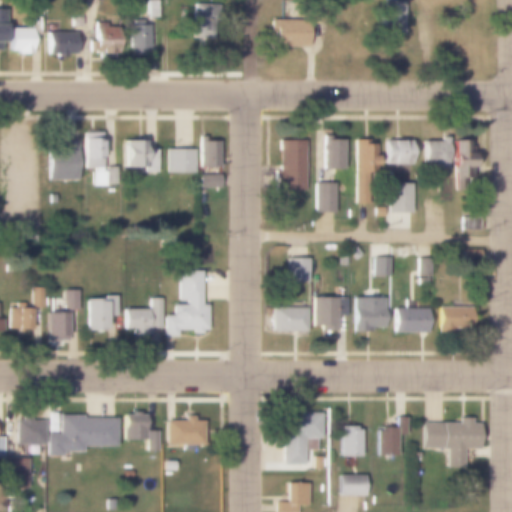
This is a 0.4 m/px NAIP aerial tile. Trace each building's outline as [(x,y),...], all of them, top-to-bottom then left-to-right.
[(145,0),(155,0),(155,17),(145,17),(145,0)] [(384,0),(394,0),(394,1),(402,1),(402,35),(381,35),(381,23),(375,23),(375,15),(381,15),(381,1),(384,1),(384,0)] [(191,4),(210,5),(209,39),(190,38),(191,4)] [(28,28),(28,36),(39,36),(39,17),(28,17),(28,28)] [(269,19),(306,19),(306,46),(272,46),(272,32),(269,32),(269,19)] [(130,25),(130,20),(140,20),(140,25),(147,25),(147,52),(127,52),(127,25),(130,25)] [(104,23),(104,28),(115,28),(115,48),(92,48),(92,23),(104,23)] [(6,28),(28,28),(28,36),(28,54),(15,54),(15,51),(6,51),(6,28)] [(54,54),(44,54),(44,34),(72,34),(72,54),(61,54),(61,57),(54,57),(54,54)] [(88,172),(91,172),(91,168),(81,168),(81,132),(99,132),(99,168),(98,168),(98,172),(101,172),(101,169),(116,169),(116,186),(88,186),(88,172)] [(320,136),(330,136),(330,140),(341,140),(341,170),(320,170),(320,136)] [(196,137),(203,137),(203,142),(216,142),(216,169),(196,169),(196,137)] [(420,142),(437,142),(437,138),(446,138),(446,168),(420,168),(420,142)] [(45,147),(63,147),(63,139),(76,139),(76,180),(45,180),(45,147)] [(373,167),(352,167),(352,140),(361,140),(361,144),(373,144),(373,167)] [(381,140),(407,140),(407,164),(381,164),(381,140)] [(141,150),(155,150),(155,173),(135,173),(135,167),(121,167),(121,141),(141,141),(141,150)] [(301,141),(301,192),(272,192),(272,171),(276,171),(276,141),(301,141)] [(449,168),(449,142),(464,142),(464,153),(472,153),(472,168),(449,168)] [(163,149),(191,149),(191,173),(163,173),(163,149)] [(196,175),(216,175),(216,188),(196,188),(196,175)] [(352,178),(366,178),(366,204),(352,204),(352,178)] [(312,183),(333,183),(333,212),(312,212),(312,183)] [(408,183),(408,213),(383,213),(383,183),(408,183)] [(380,207),(380,216),(370,216),(370,207),(380,207)] [(458,217),(475,217),(475,229),(458,229),(458,217)] [(345,252),(352,247),(358,255),(351,260),(345,252)] [(477,250),(477,262),(457,262),(457,250),(477,250)] [(283,258),(305,258),(305,281),(283,281),(283,258)] [(370,258),(387,258),(387,275),(370,275),(370,258)] [(415,277),(428,277),(428,260),(415,260),(415,277)] [(169,317),(169,305),(182,305),(182,301),(174,301),(174,271),(197,271),(197,305),(204,305),(204,330),(199,330),(199,334),(189,334),(189,330),(174,330),(174,337),(159,337),(159,317),(169,317)] [(415,277),(428,277),(428,285),(415,285),(415,277)] [(40,290),(31,290),(31,307),(40,307),(40,290)] [(60,291),(76,291),(76,310),(60,310),(60,291)] [(84,299),(99,299),(99,296),(114,296),(114,316),(104,316),(104,339),(84,339),(84,299)] [(309,298),(342,298),(342,316),(332,316),(332,329),(309,329),(309,298)] [(350,298),(380,298),(380,328),(363,328),(363,332),(350,332),(350,298)] [(146,310),(146,299),(158,299),(158,329),(148,329),(148,336),(120,336),(120,310),(146,310)] [(12,308),(12,306),(14,303),(20,303),(22,306),(22,308),(28,308),(28,331),(5,331),(5,308),(12,308)] [(435,307),(469,307),(469,332),(435,332),(435,307)] [(268,308),(302,308),(302,332),(268,332),(268,308)] [(390,308),(424,308),(424,332),(390,332),(390,308)] [(42,313),(64,313),(64,340),(42,340),(42,313)] [(120,415),(120,440),(141,440),(141,452),(154,452),(154,431),(143,431),(143,415),(138,415),(138,412),(129,412),(129,415),(120,415)] [(320,412),(320,450),(302,450),(302,465),(279,465),(279,412),(320,412)] [(29,420),(29,414),(18,414),(18,420),(12,420),(12,444),(40,444),(40,420),(29,420)] [(80,415),(80,419),(113,419),(113,447),(80,447),(80,452),(68,452),(68,460),(57,460),(57,456),(42,456),(43,432),(54,432),(55,414),(80,415)] [(180,416),(180,421),(161,421),(161,449),(202,449),(202,437),(206,437),(206,431),(200,431),(200,421),(191,421),(191,416),(180,416)] [(392,418),(404,418),(404,458),(372,458),(372,432),(377,432),(377,428),(392,428),(392,418)] [(455,418),(469,418),(469,423),(479,423),(479,449),(471,449),(471,455),(443,455),(443,450),(419,450),(420,421),(455,422),(455,418)] [(335,425),(335,456),(359,456),(359,425),(335,425)] [(3,457),(26,457),(26,490),(3,490),(3,457)] [(160,462),(172,462),(172,471),(160,471),(160,462)] [(335,475),(362,475),(362,497),(335,497),(335,475)] [(284,482),(304,482),(304,507),(300,507),(300,511),(272,511),(272,503),(284,503),(284,482)]
